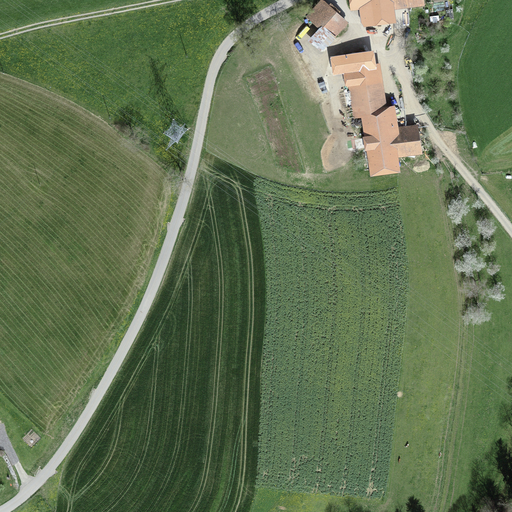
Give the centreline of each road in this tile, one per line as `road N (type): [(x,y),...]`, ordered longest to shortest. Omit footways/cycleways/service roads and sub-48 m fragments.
road 1 (unclassified): [(287,0),(245,25),(217,57),(189,176),(143,308),(54,464),(0,510)]
road 2 (track): [(0,39),(176,0)]
